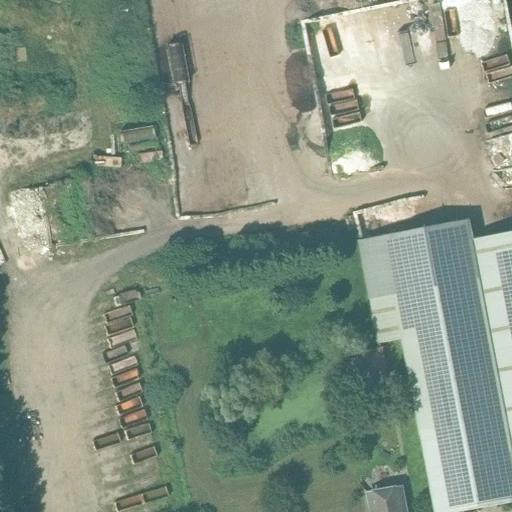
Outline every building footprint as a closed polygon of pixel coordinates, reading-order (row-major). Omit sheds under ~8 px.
[(388,71),(398,68),(390,38),(403,34),(396,9),(365,18),(372,45),(381,43),(388,71)] [(511,453),(477,262),(451,267),(454,284),(394,295),(434,511),(452,511),(453,511),(511,500),(511,453)] [(382,346),(356,350),(359,372),(363,392),(389,387),(385,368),(382,346)] [(119,413),(120,434),(150,433),(148,399),(132,399),(133,413),(119,413)] [(405,511),(401,488),(369,494),(372,511),(405,511)]
